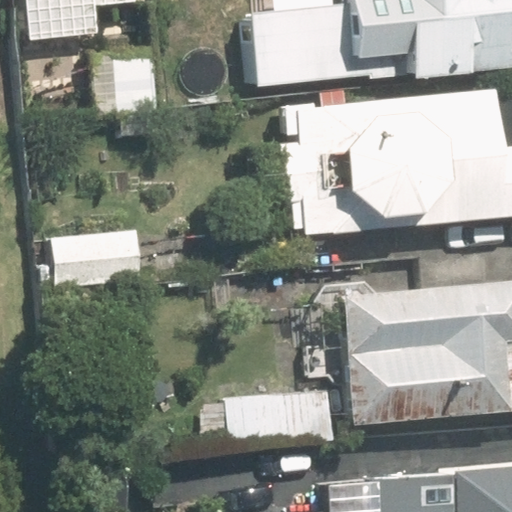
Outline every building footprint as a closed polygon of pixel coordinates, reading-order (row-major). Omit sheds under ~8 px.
[(133,0),(12,0),(13,14),(134,4),(133,0)] [(238,4),(243,81),(511,64),(511,0),(264,0),(264,3),(238,4)] [(153,131),(144,39),(87,45),(94,112),(118,110),(121,134),(153,131)] [(281,103),(288,224),(511,211),(511,138),(490,140),(487,92),(281,103)] [(128,227),(46,232),(49,283),(132,278),(128,227)] [(511,271),(336,285),(345,415),(511,402),(511,271)] [(322,427),(318,383),(202,392),(205,436),(322,427)] [(511,511),(511,461),(339,473),(341,511),(511,511)]
